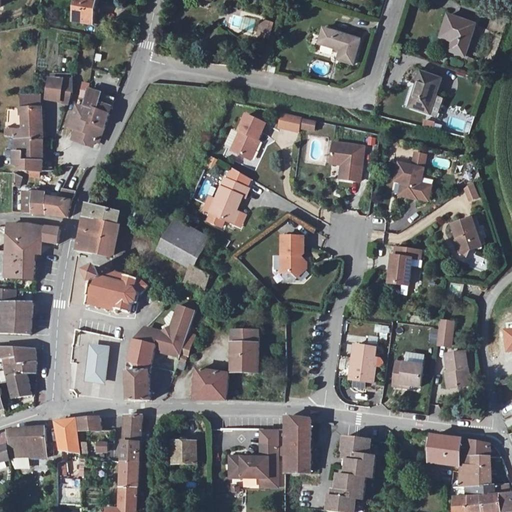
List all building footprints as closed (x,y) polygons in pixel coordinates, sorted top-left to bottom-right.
[(100,0),(80,0),(77,22),(95,25),(100,0)] [(253,34),(256,20),(233,15),(230,29),(253,34)] [(468,56),(479,26),(453,16),(444,36),(455,42),(452,51),(468,56)] [(260,19),(255,36),(269,40),(274,23),(260,19)] [(355,66),(364,42),(327,30),(322,43),(343,52),(340,61),(355,66)] [(432,112),(444,79),(423,71),(411,104),(432,112)] [(65,94),(75,93),(75,80),(54,80),(50,99),(63,102),(65,94)] [(102,138),(106,126),(113,107),(117,98),(90,89),(86,109),(77,110),(69,126),(75,129),(71,139),(90,147),(102,138)] [(46,131),(44,111),(24,110),(24,114),(19,115),(18,129),(18,139),(17,152),(16,169),(45,169),(45,162),(46,141),(46,131)] [(229,147),(250,157),(260,137),(264,139),(271,123),(249,113),(242,130),(237,128),(229,147)] [(306,117),(285,113),(282,128),(303,131),(306,117)] [(316,132),(318,120),(308,117),(306,130),(316,132)] [(260,137),(250,157),(255,159),(264,139),(260,137)] [(348,161),(346,179),(364,182),(369,146),(337,141),(335,159),(348,161)] [(342,179),(346,179),(348,161),(335,159),(334,163),(344,165),(342,179)] [(400,182),(407,184),(411,185),(409,196),(423,199),(430,167),(404,161),(400,182)] [(12,186),(20,188),(23,176),(16,174),(12,186)] [(213,216),(233,223),(239,209),(242,199),(246,200),(250,188),(226,179),(213,216)] [(462,187),(469,203),(480,199),(473,183),(462,187)] [(43,212),(63,214),(65,200),(46,196),(43,212)] [(89,202),(84,228),(79,247),(94,250),(112,254),(116,238),(117,233),(121,212),(94,203),(95,200),(90,199),(89,202)] [(243,211),(239,209),(233,223),(239,225),(243,211)] [(486,249),(476,215),(455,221),(462,243),(458,250),(472,257),(473,253),(486,249)] [(194,267),(209,236),(171,217),(154,251),(188,268),(181,283),(202,294),(211,275),(194,267)] [(384,242),(386,223),(373,222),(371,241),(384,242)] [(64,230),(23,224),(4,225),(3,249),(4,252),(0,251),(0,274),(2,275),(30,278),(30,243),(41,241),(61,244),(64,230)] [(303,279),(312,269),(305,265),(305,258),(308,255),(310,238),(286,236),(284,273),(299,275),(303,279)] [(417,252),(398,249),(395,285),(418,288),(419,278),(413,277),(417,252)] [(103,270),(101,267),(91,271),(96,283),(93,294),(90,293),(89,296),(92,297),(90,303),(89,302),(89,303),(90,304),(90,305),(91,305),(91,304),(101,307),(100,309),(103,310),(103,307),(109,309),(109,311),(111,312),(112,310),(118,311),(117,314),(120,314),(121,309),(132,312),(135,315),(137,313),(135,311),(136,305),(138,303),(140,305),(142,303),(140,301),(141,295),(145,294),(151,288),(144,281),(145,278),(142,278),(142,280),(132,277),(133,275),(130,274),(130,277),(122,275),(123,272),(121,272),(120,274),(113,272),(113,270),(111,269),(110,272),(103,270)] [(462,296),(464,284),(449,282),(447,293),(462,296)] [(9,288),(0,288),(0,303),(19,304),(19,289),(9,288)] [(19,304),(0,303),(0,328),(1,332),(35,334),(36,304),(19,304)] [(167,332),(167,334),(154,330),(154,333),(144,330),(143,332),(139,338),(136,355),(133,358),(132,369),(134,371),(134,396),(155,397),(155,370),(156,370),(157,364),(155,363),(159,347),(165,349),(164,351),(185,357),(187,351),(191,340),(194,331),(201,312),(184,306),(178,321),(180,322),(178,328),(176,327),(167,332)] [(436,346),(452,348),(455,321),(440,319),(436,346)] [(511,327),(502,327),(503,352),(511,351),(511,327)] [(237,342),(263,343),(262,330),(238,330),(237,342)] [(194,331),(187,351),(181,367),(187,368),(190,359),(192,360),(193,353),(192,352),(199,332),(194,331)] [(263,343),(237,342),(236,372),(235,379),(242,380),(244,371),(264,372),(263,343)] [(353,356),(342,355),(339,376),(353,378),(366,379),(375,380),(377,365),(372,364),(375,346),(356,342),(353,356)] [(104,384),(108,348),(91,346),(87,382),(104,384)] [(27,364),(36,363),(36,353),(20,352),(19,347),(0,350),(0,372),(2,373),(10,370),(11,378),(8,379),(9,382),(8,383),(9,387),(31,383),(27,364)] [(453,374),(451,374),(452,389),(473,387),(472,353),(452,354),(453,374)] [(407,384),(414,385),(426,387),(429,368),(402,363),(399,385),(407,387),(407,384)] [(201,369),(199,398),(230,399),(231,374),(201,369)] [(352,385),(365,387),(366,379),(353,378),(352,385)] [(115,431),(115,417),(82,419),(82,430),(115,431)] [(145,435),(146,419),(128,419),(127,435),(126,445),(125,465),(124,481),(123,492),(121,511),(138,511),(140,492),(141,481),(142,466),(144,447),(145,435)] [(314,474),(316,422),(292,419),(292,445),(289,445),(289,474),(314,474)] [(81,453),(78,420),(57,421),(63,451),(81,453)] [(48,428),(19,430),(13,432),(16,447),(16,459),(24,459),(25,464),(27,464),(28,469),(48,469),(48,428)] [(265,432),(264,443),(282,444),(282,432),(265,432)] [(8,434),(0,437),(0,465),(11,462),(8,434)] [(338,505),(334,505),(332,511),(361,511),(363,502),(370,503),(374,482),(379,482),(383,458),(377,456),(379,440),(352,436),(351,445),(354,445),(353,453),(349,452),(348,460),(353,461),(350,477),(343,476),(342,484),(347,484),(346,490),(341,490),(337,489),(335,497),(339,498),(338,505)] [(466,468),(467,443),(439,439),(436,464),(466,468)] [(182,440),(179,440),(178,466),(202,467),(202,446),(193,445),(193,442),(183,442),(182,440)] [(96,454),(108,454),(108,442),(96,442),(96,454)] [(242,467),(242,477),(264,477),(264,486),(281,486),(282,444),(264,443),(264,454),(259,454),(259,457),(233,455),(233,467),(242,467)] [(495,449),(490,447),(471,444),(470,461),(469,469),(465,491),(472,490),(473,500),(459,501),(459,511),(511,511),(511,487),(497,488),(495,449)] [(242,467),(233,467),(233,477),(242,477),(242,467)]
